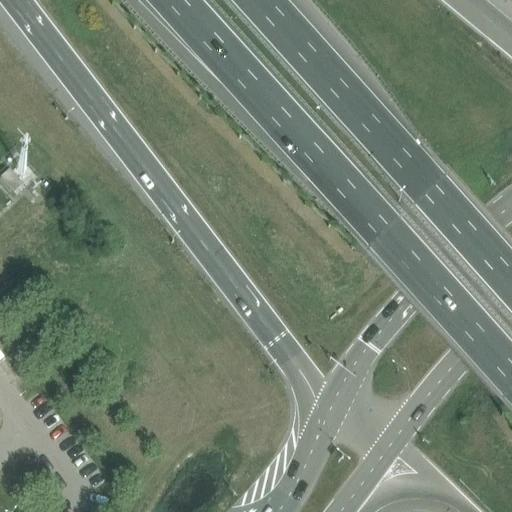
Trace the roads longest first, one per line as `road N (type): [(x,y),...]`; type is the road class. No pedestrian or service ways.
road 1 (motorway): [(12,0),(327,406)]
road 2 (motorway): [(177,0),(511,369)]
road 3 (motorway): [(511,282),(256,0)]
road 4 (primary): [(511,206),(392,317),(327,406)]
road 5 (primary): [(389,446),(511,315)]
road 6 (primary): [(327,406),(262,511)]
